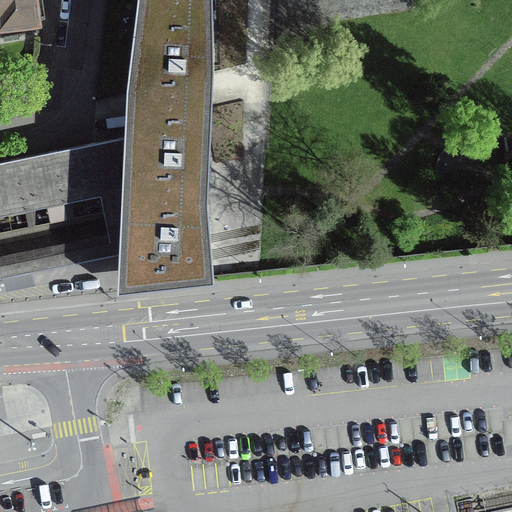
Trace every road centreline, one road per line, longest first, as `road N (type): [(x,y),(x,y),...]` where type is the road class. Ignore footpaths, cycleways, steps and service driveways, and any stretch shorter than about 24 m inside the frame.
road 1 (secondary): [(64,341),(511,292)]
road 2 (residential): [(72,0),(60,87),(38,118),(0,125)]
